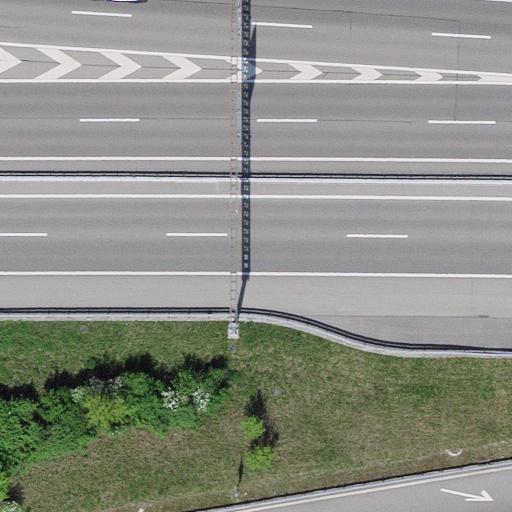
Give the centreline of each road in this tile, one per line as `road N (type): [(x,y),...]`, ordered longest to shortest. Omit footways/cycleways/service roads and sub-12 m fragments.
road 1 (motorway): [(511,53),(257,22),(0,6)]
road 2 (motorway): [(511,103),(0,119)]
road 3 (motorway): [(0,234),(511,237)]
